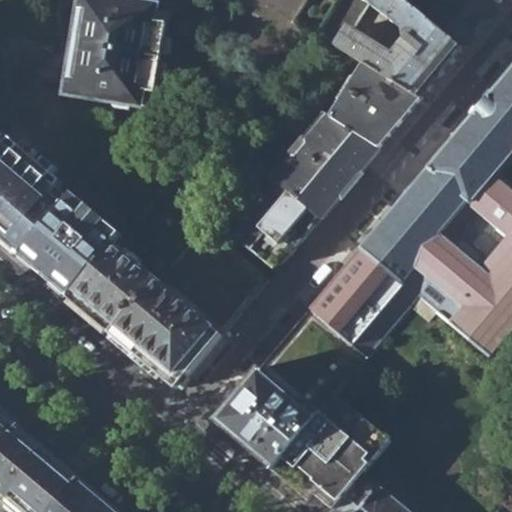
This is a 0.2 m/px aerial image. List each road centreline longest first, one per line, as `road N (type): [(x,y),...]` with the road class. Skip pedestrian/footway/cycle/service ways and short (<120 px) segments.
road 1 (secondary): [(290,511),(0,270)]
road 2 (secondary): [(0,383),(150,511)]
